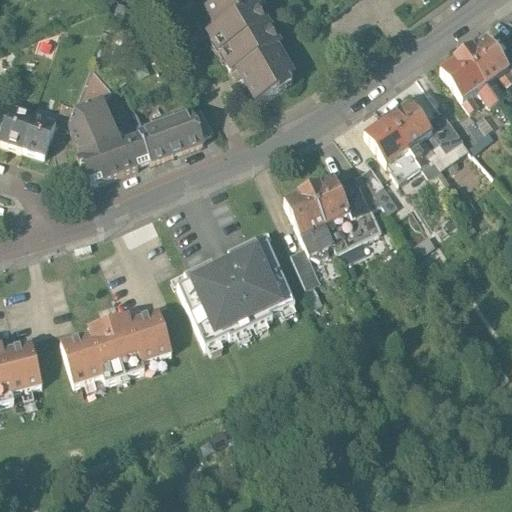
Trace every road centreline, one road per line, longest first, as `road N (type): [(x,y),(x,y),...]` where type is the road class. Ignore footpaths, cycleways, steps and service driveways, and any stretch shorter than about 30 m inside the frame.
road 1 (residential): [(498,0),(371,94),(242,165)]
road 2 (residential): [(242,165),(52,235)]
road 3 (residential): [(242,165),(151,0)]
